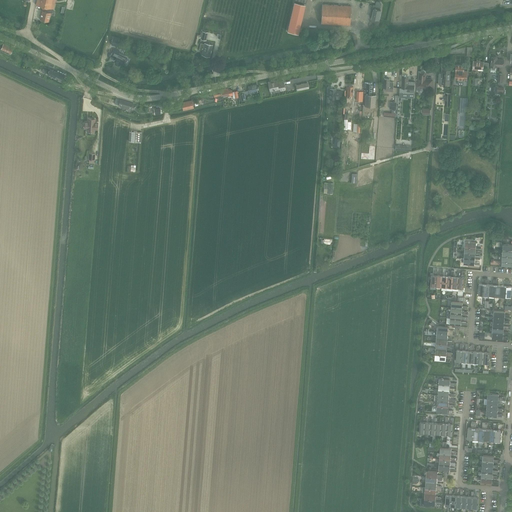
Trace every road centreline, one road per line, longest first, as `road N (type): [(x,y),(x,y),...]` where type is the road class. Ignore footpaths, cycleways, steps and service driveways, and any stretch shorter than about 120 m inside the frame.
road 1 (unclassified): [(298,70),(135,98),(0,36)]
road 2 (unclassified): [(320,65),(473,35)]
road 3 (residential): [(511,345),(470,342),(475,274),(511,276)]
road 4 (residential): [(504,489),(459,486),(467,392)]
